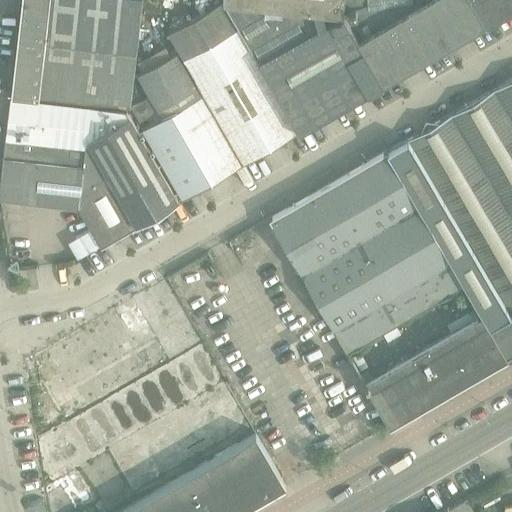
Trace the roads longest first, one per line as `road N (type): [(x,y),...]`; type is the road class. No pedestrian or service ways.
road 1 (unclassified): [(0,316),(64,300),(511,51)]
road 2 (tertiary): [(356,511),(511,422)]
